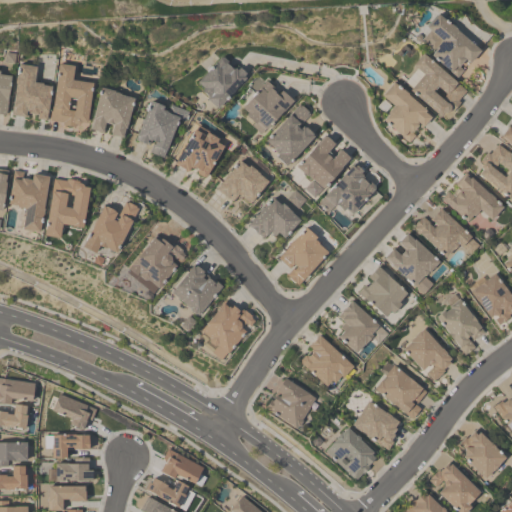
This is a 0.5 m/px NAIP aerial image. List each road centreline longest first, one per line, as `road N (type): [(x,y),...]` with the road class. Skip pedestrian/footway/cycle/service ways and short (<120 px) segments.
road 1 (residential): [(511,68),(466,137),(289,321),(229,417)]
road 2 (residential): [(0,142),(91,158),(141,181),(222,244),(289,321)]
road 3 (residential): [(511,352),(477,378),(368,511)]
road 4 (tertiary): [(344,511),(229,417)]
road 5 (tertiary): [(229,417),(104,352)]
